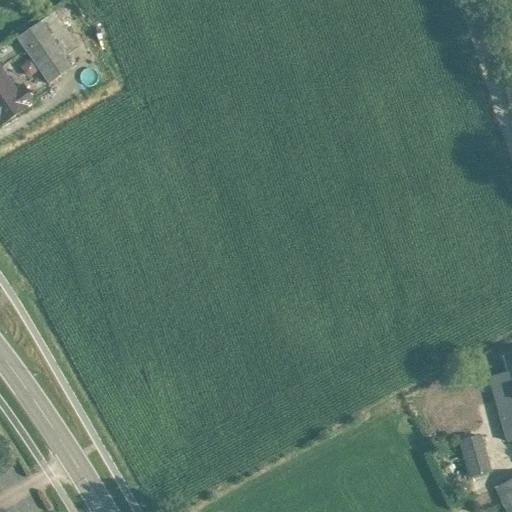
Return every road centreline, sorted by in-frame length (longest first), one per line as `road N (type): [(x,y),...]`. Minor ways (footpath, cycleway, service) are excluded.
road 1 (secondary): [(104,511),(0,354)]
road 2 (track): [(511,134),(467,0)]
